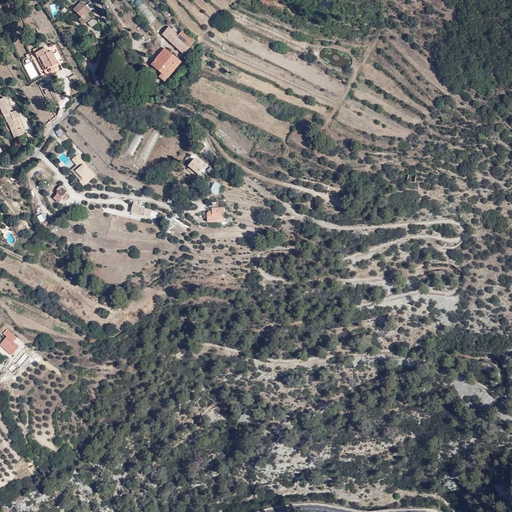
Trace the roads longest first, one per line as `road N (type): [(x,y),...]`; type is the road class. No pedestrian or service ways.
road 1 (unclassified): [(0,166),(38,153),(91,85),(109,47),(97,0)]
road 2 (track): [(0,246),(58,277),(97,316),(116,316),(149,295)]
